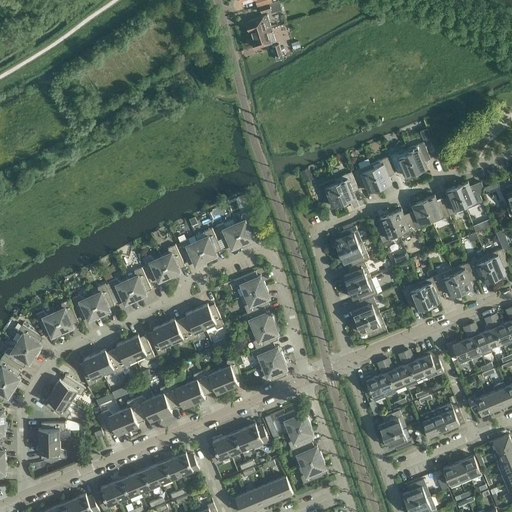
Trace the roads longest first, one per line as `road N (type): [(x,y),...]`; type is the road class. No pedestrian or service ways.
road 1 (residential): [(328,370),(217,0)]
road 2 (residential): [(349,360),(318,229),(511,150)]
road 3 (residential): [(27,494),(21,408),(56,352),(184,295),(188,282)]
road 4 (track): [(0,237),(190,139),(216,98),(240,91)]
road 5 (residential): [(306,379),(270,252),(188,282)]
road 6 (residential): [(27,494),(193,425)]
road 7 (residential): [(193,425),(306,379)]
